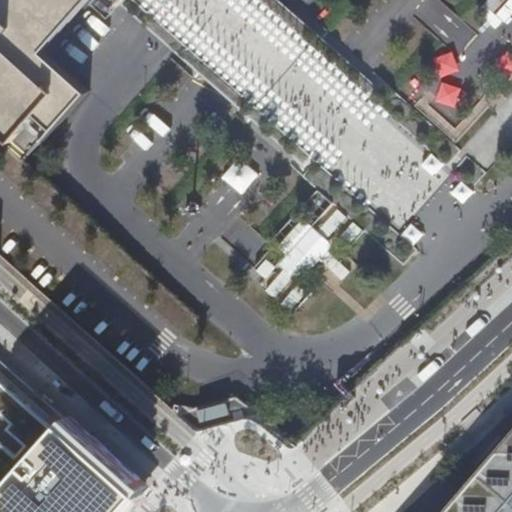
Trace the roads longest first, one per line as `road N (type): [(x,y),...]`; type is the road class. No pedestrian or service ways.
road 1 (secondary): [(290,511),(511,323)]
road 2 (residential): [(198,511),(0,329)]
